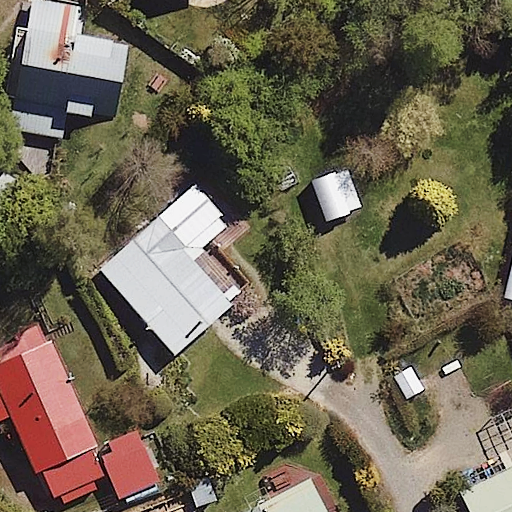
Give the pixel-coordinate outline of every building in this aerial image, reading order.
[(136,30),(34,14),(25,78),(126,93),(136,30)] [(193,190),(97,271),(175,363),(244,304),(203,256),(230,234),(193,190)] [(0,423),(13,417),(59,511),(106,488),(117,510),(177,481),(147,420),(103,442),(39,310),(0,328),(0,423)] [(511,511),(511,459),(454,487),(466,511),(511,511)] [(328,511),(313,479),(242,511),(328,511)]
